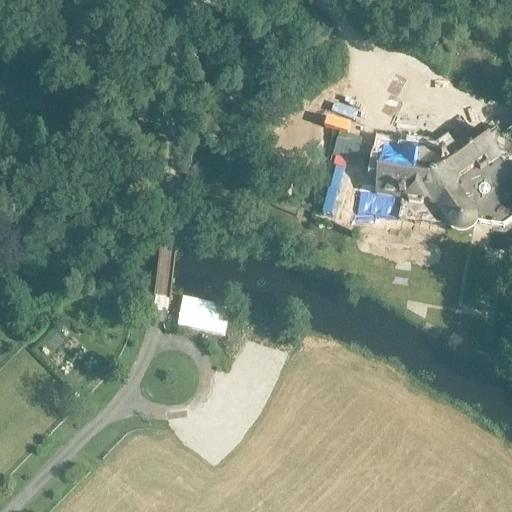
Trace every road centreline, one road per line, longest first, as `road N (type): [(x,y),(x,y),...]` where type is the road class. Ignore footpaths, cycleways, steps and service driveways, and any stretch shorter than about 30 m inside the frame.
road 1 (track): [(185,107),(175,123),(154,340),(124,399),(11,511)]
road 2 (track): [(206,0),(177,17),(171,40),(185,107),(306,46)]
road 3 (track): [(508,117),(458,105),(409,134),(371,124),(354,98),(363,48)]
road 4 (track): [(458,105),(415,62),(363,48),(343,31),(306,46)]
road 5 (track): [(124,399),(177,413),(198,402),(206,386),(195,352),(154,340)]
road 6 (track): [(175,123),(88,63),(88,0)]
